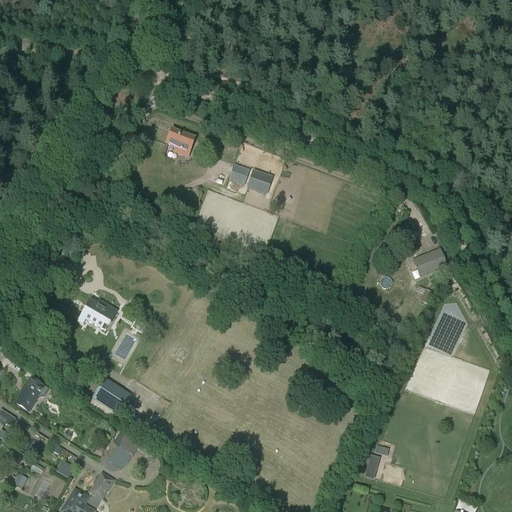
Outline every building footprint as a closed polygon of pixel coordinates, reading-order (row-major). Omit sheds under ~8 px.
[(195,140),(170,131),(165,146),(175,149),(174,153),(188,158),(195,140)] [(234,166),(228,181),(243,187),(249,172),(234,166)] [(252,169),(246,187),(265,195),(272,176),(252,169)] [(188,208),(194,211),(197,205),(191,202),(188,208)] [(419,280),(428,276),(447,268),(440,250),(412,262),(419,280)] [(435,295),(425,291),(418,288),(416,292),(422,296),(419,302),(429,307),(435,295)] [(368,304),(361,300),(358,307),(364,310),(368,304)] [(82,325),(84,321),(92,325),(89,330),(99,335),(104,327),(107,328),(116,313),(102,305),(99,309),(89,303),(78,323),(82,325)] [(48,391),(39,385),(30,380),(15,404),(28,412),(38,397),(41,399),(43,398),(48,391)] [(131,397),(105,380),(91,400),(117,417),(131,397)] [(0,439),(8,444),(11,438),(0,432),(4,424),(17,432),(20,426),(14,422),(15,420),(0,411),(0,439)] [(129,463),(133,458),(141,445),(126,435),(118,448),(124,452),(120,458),(129,463)] [(376,453),(387,457),(390,449),(378,446),(376,453)] [(373,482),(379,459),(370,457),(364,479),(373,482)] [(63,464),(59,462),(57,466),(61,468),(57,474),(68,481),(74,470),(63,464)] [(18,474),(14,485),(24,488),(27,477),(18,474)] [(113,482),(101,475),(89,496),(100,503),(113,482)] [(87,500),(75,492),(61,511),(91,511),(83,507),(87,500)]
